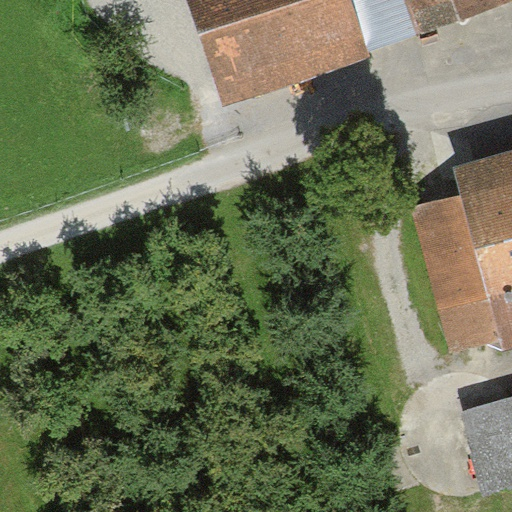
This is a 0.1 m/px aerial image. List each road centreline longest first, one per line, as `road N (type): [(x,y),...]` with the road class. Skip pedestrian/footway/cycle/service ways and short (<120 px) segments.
road 1 (unclassified): [(244,164),(398,115),(511,92)]
road 2 (track): [(0,249),(244,164)]
